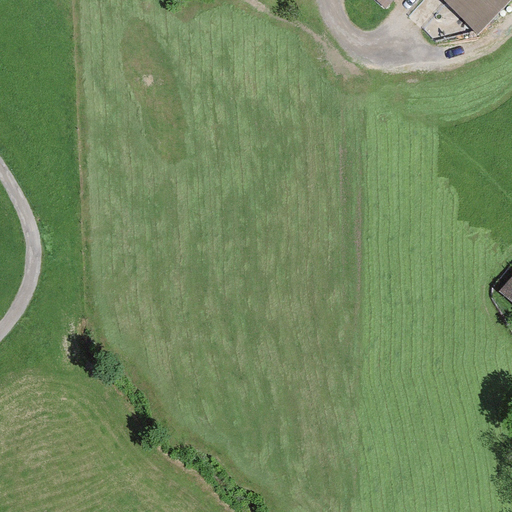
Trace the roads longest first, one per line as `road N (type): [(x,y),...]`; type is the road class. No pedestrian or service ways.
road 1 (track): [(0,170),(29,216),(37,264),(18,313),(0,334)]
road 2 (track): [(511,17),(485,46),(408,52),(354,43)]
